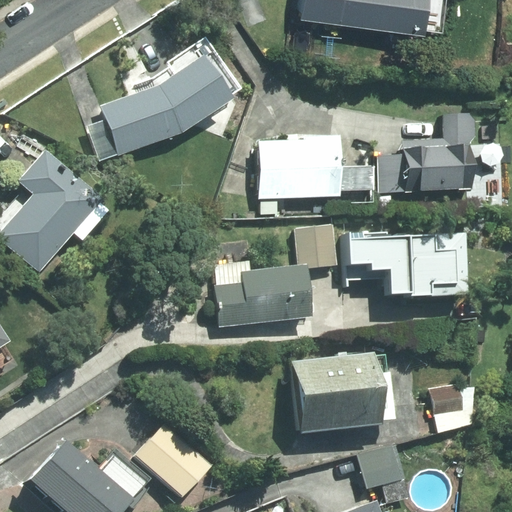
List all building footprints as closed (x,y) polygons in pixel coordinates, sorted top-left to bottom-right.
[(424,24),(426,0),(302,0),(302,9),(424,24)] [(229,100),(201,58),(155,89),(98,108),(103,123),(88,128),(99,160),(178,134),(229,100)] [(442,141),(400,142),(400,157),(402,193),(470,191),(468,146),(473,139),(472,123),(466,116),(441,117),(442,141)] [(300,142),(256,143),(257,200),(338,198),(338,192),(337,169),(337,138),(300,139),(300,142)] [(113,206),(35,149),(0,197),(0,239),(57,282),(113,206)] [(402,193),(400,157),(371,158),(372,194),(402,193)] [(367,168),(337,169),(338,192),(368,192),(367,168)] [(293,230),(297,267),(333,263),(328,226),(293,230)] [(383,234),(342,236),(344,280),(385,278),(387,298),(464,294),(461,234),(384,239),(383,234)] [(218,323),(304,314),(300,271),(241,277),(241,284),(215,287),(218,323)] [(0,350),(12,343),(0,324),(0,350)] [(368,359),(291,369),(299,434),(377,424),(368,359)] [(470,389),(430,390),(431,430),(472,429),(470,389)] [(162,427),(134,457),(179,498),(207,468),(162,427)] [(115,511),(144,479),(114,453),(98,472),(62,441),(25,482),(59,511),(115,511)] [(393,447),(356,457),(365,490),(402,480),(393,447)]
